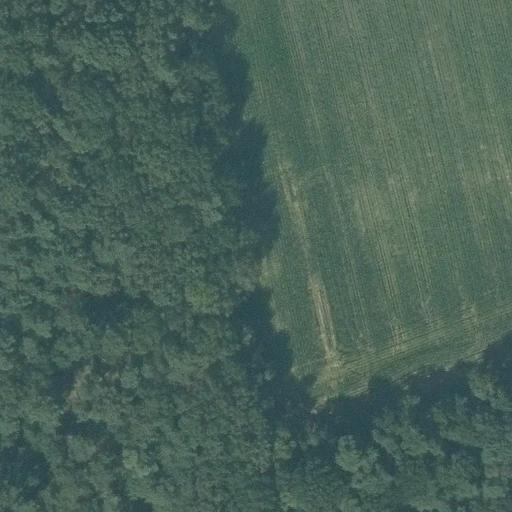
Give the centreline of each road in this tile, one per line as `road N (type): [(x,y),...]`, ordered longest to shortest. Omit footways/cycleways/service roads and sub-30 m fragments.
road 1 (track): [(272,511),(263,404),(173,0)]
road 2 (track): [(0,471),(163,400),(204,344),(246,328)]
road 3 (track): [(0,215),(205,142)]
